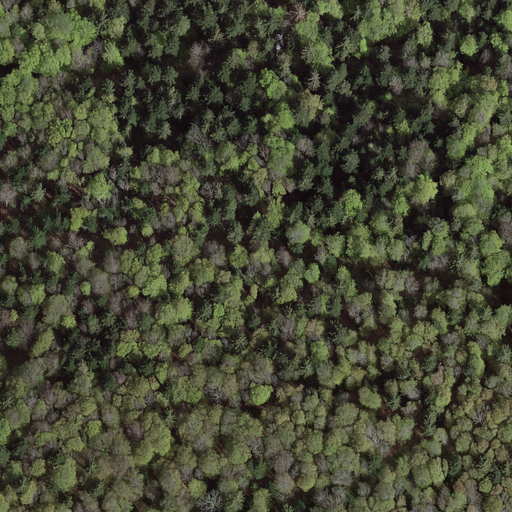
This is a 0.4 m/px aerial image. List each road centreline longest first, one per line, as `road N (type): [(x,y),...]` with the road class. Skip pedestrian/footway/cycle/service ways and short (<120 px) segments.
road 1 (track): [(0,232),(183,253),(245,252)]
road 2 (track): [(0,78),(113,83),(171,73)]
road 3 (track): [(257,511),(359,485),(404,460)]
